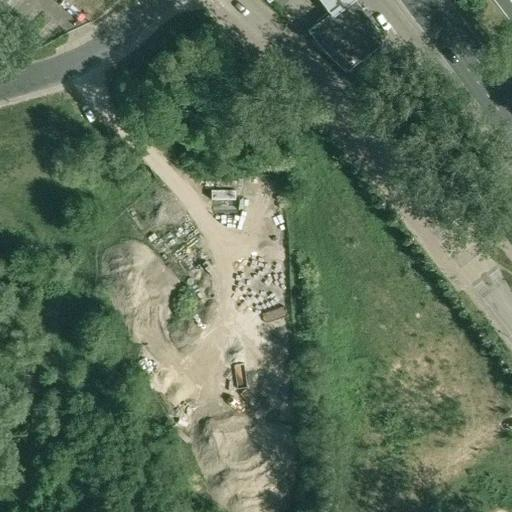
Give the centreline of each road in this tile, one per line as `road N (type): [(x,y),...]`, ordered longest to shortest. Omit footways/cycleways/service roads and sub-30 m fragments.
road 1 (unclassified): [(437,213),(360,121),(238,0)]
road 2 (unclassified): [(0,82),(100,45),(155,0)]
road 3 (primary): [(422,0),(511,117)]
